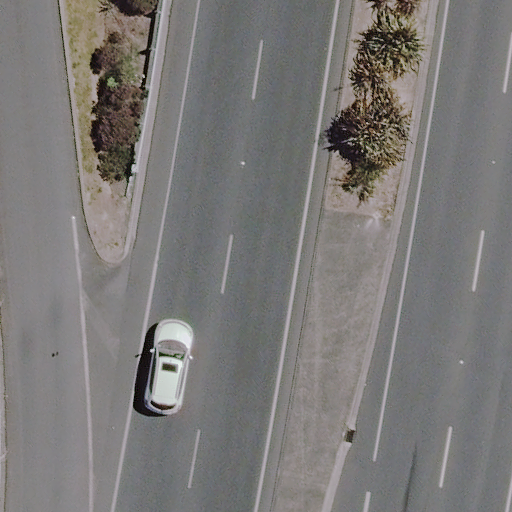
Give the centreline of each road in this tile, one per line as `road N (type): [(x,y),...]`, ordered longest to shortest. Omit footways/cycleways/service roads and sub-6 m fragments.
road 1 (primary): [(471,0),(392,511)]
road 2 (primary): [(154,511),(223,0)]
